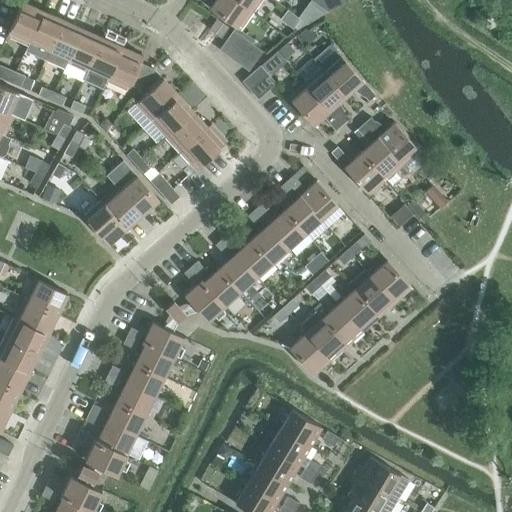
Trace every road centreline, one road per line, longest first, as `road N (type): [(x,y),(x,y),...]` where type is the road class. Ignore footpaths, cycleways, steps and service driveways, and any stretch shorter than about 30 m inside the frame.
road 1 (residential): [(5,511),(113,289),(259,160),(268,141)]
road 2 (residential): [(442,289),(317,155),(268,141)]
road 3 (residential): [(268,141),(160,21),(113,0)]
